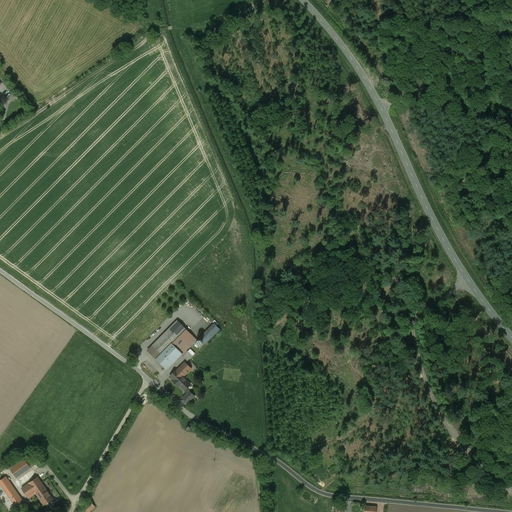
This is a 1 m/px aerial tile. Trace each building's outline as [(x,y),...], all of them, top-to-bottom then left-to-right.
[(177,320),(147,350),(156,359),(171,343),(185,329),(177,320)] [(214,322),(209,328),(215,334),(221,328),(214,322)] [(171,343),(183,354),(197,340),(185,329),(171,343)] [(171,343),(156,359),(167,370),(183,354),(171,343)] [(185,362),(173,374),(182,383),(194,371),(185,362)] [(10,469),(17,478),(34,466),(28,456),(10,469)] [(14,489),(5,477),(0,480),(0,485),(15,507),(23,502),(14,489)] [(44,487),(37,477),(29,483),(23,487),(21,489),(22,489),(28,498),(35,492),(37,491),(44,487)] [(0,496),(10,511),(15,507),(0,485),(0,496)] [(44,487),(37,491),(35,492),(44,505),(51,500),(53,499),(46,490),(44,487)] [(90,501),(82,507),(86,511),(88,511),(95,507),(90,501)] [(343,511),(343,502),(335,502),(335,511),(343,511)]
